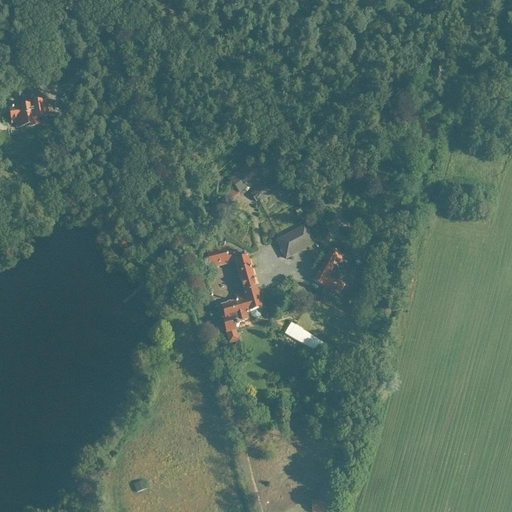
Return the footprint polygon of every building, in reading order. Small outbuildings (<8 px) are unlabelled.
[(20,105),(16,105),(9,106),(11,121),(19,119),(21,128),(35,125),(34,118),(50,115),(48,101),(31,104),(32,106),(21,107),(20,105)] [(235,188),(224,197),(229,202),(239,193),(244,190),(242,187),(259,175),(250,164),(229,180),(235,188)] [(263,184),(250,194),(255,201),(269,191),(263,184)] [(301,204),(293,208),(297,216),(305,211),(301,204)] [(305,226),(277,241),(286,259),(314,244),(305,226)] [(355,244),(351,253),(363,259),(368,249),(355,244)] [(234,297),(236,303),(220,308),(223,320),(227,334),(227,333),(230,342),(238,340),(236,331),(236,328),(238,327),(239,325),(238,322),(249,319),(247,313),(250,312),(251,316),(255,318),(260,317),(262,313),(261,309),(262,309),(273,306),(270,297),(260,300),(248,257),(239,259),(236,249),(227,252),(226,248),(206,253),(210,269),(234,262),(243,295),(234,297)] [(337,267),(343,256),(330,249),(313,281),(340,295),(345,285),(337,281),(343,270),(337,267)] [(285,334),(318,354),(325,343),(291,323),(285,334)] [(333,367),(340,372),(346,363),(339,358),(333,367)] [(286,474),(273,477),(281,511),(304,511),(310,511),(323,511),(319,493),(323,492),(321,485),(318,486),(315,475),(317,474),(316,468),(313,469),(311,461),(298,464),(307,498),(293,502),(286,474)] [(144,481),(134,484),(136,493),(147,489),(144,481)]
